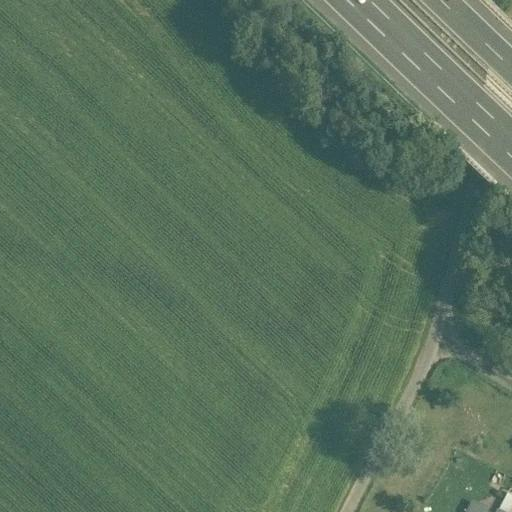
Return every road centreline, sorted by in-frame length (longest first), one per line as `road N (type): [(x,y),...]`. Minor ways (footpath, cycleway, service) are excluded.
road 1 (unclassified): [(511,63),(432,331)]
road 2 (motorway): [(359,0),(511,144)]
road 3 (residential): [(432,331),(425,364),(354,511)]
